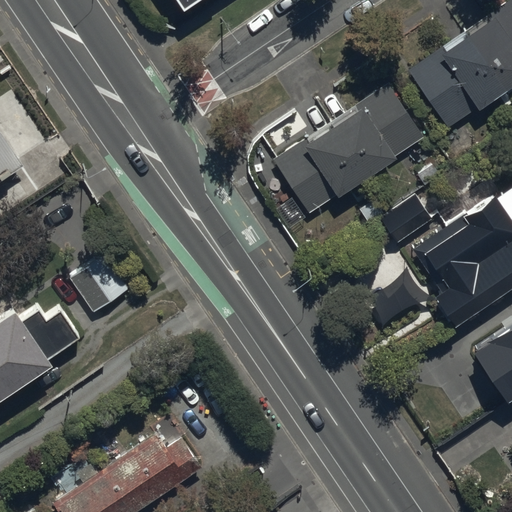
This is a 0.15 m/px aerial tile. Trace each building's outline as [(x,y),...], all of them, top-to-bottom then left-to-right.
[(177,0),(185,11),(201,0),(177,0)] [(511,0),(408,68),(444,124),(511,79),(511,0)] [(274,159),(309,212),(423,136),(388,84),(274,159)] [(0,189),(28,171),(0,128),(0,189)] [(379,216),(396,242),(432,218),(415,193),(379,216)] [(511,287),(511,219),(495,193),(412,247),(441,291),(436,294),(456,324),(511,287)] [(71,275),(95,312),(130,289),(105,252),(71,275)] [(0,408),(57,371),(51,362),(83,341),(56,301),(24,322),(14,307),(0,315),(0,408)] [(511,326),(475,351),(507,399),(511,395),(511,326)] [(53,503),(59,511),(146,511),(190,483),(207,472),(182,436),(166,447),(157,434),(53,503)]
